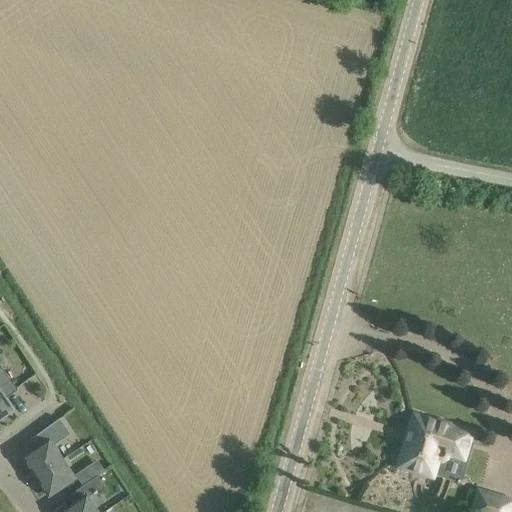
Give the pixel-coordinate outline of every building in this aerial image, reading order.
[(0,365),(0,420),(13,411),(5,400),(18,391),(0,365)] [(437,423),(433,422),(414,416),(409,432),(411,432),(401,466),(433,476),(440,453),(464,460),(472,433),(449,426),(450,424),(438,420),(437,423)] [(36,438),(42,447),(24,459),(37,477),(62,461),(52,447),(70,435),(61,421),(63,420),(62,419),(36,437),(36,438)] [(62,461),(37,477),(49,496),(74,479),(62,461)] [(86,468),(75,476),(83,487),(94,480),(86,468)] [(511,511),(511,498),(477,489),(470,511),(511,511)] [(96,511),(86,498),(65,511),(96,511)]
